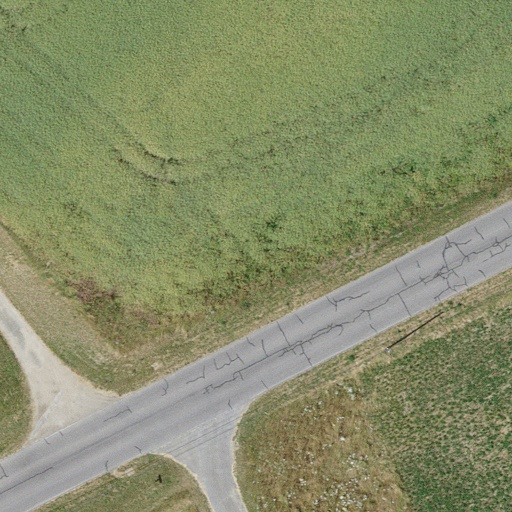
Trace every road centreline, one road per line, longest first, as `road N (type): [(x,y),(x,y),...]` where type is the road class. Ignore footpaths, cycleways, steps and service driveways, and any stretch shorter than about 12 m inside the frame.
road 1 (tertiary): [(511,240),(0,500)]
road 2 (track): [(0,312),(111,442)]
road 3 (track): [(190,401),(236,511)]
